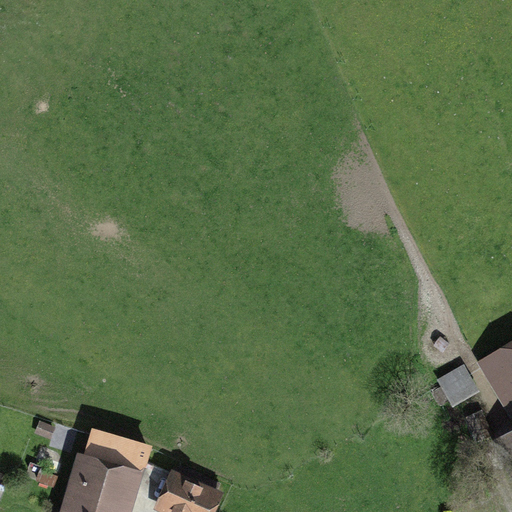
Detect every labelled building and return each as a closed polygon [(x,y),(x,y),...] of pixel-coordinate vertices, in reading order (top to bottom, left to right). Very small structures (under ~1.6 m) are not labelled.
[(511,349),(482,368),(511,422),(511,349)] [(466,370),(439,384),(456,413),(482,397),(466,370)] [(484,415),(468,422),(478,445),(494,439),(484,415)] [(140,511),(159,452),(96,432),(71,511),(140,511)] [(511,440),(497,447),(511,478),(511,440)] [(225,511),(231,501),(179,476),(161,511),(225,511)]
